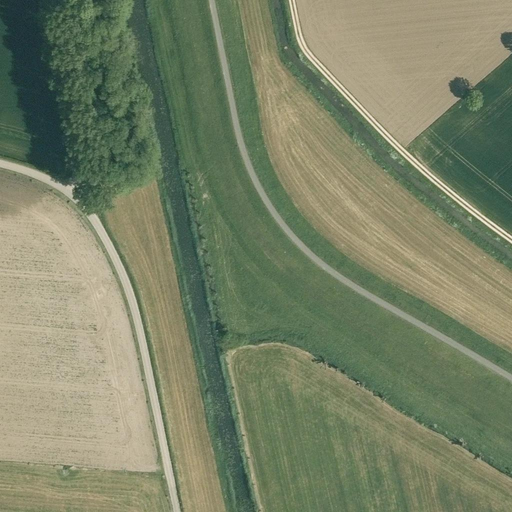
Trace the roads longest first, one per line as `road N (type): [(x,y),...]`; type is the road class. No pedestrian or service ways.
road 1 (track): [(291,0),(310,56),(422,170),(511,240)]
road 2 (unclassified): [(178,511),(128,288),(78,198)]
road 3 (unclassified): [(78,198),(83,135),(53,0)]
